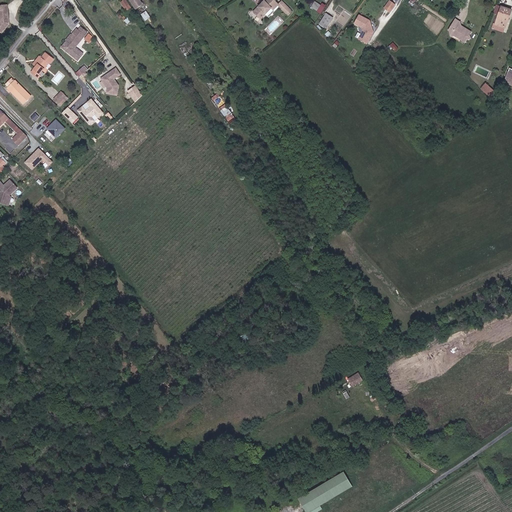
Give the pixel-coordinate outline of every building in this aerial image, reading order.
[(124,0),(121,2),(125,9),(129,6),(125,0),(124,0)] [(139,0),(130,0),(136,8),(142,4),(139,0)] [(273,0),(265,0),(264,1),(265,2),(254,12),(262,20),(272,10),(274,11),(279,7),(287,16),(291,12),(282,2),(278,5),(273,0)] [(312,8),(322,13),(326,4),(322,2),(321,3),(315,0),(312,8)] [(391,2),(385,10),(391,15),(397,6),(391,2)] [(496,26),(494,25),(492,29),(505,34),(510,20),(508,19),(509,16),(511,17),(511,14),(511,11),(498,7),(495,15),(497,16),(500,17),(496,26)] [(13,24),(11,9),(2,10),(3,21),(0,25),(0,30),(3,33),(7,33),(13,24)] [(146,20),(152,17),(147,10),(142,14),(146,20)] [(353,23),(363,29),(358,39),(367,44),(374,33),(370,20),(359,14),(353,23)] [(328,28),(334,19),(330,16),(329,18),(326,16),(321,23),(328,28)] [(458,24),(453,21),(447,31),(449,37),(455,36),(458,38),(458,40),(464,44),(466,40),(469,40),(468,37),(470,34),(457,26),(458,24)] [(60,46),(76,59),(81,53),(73,46),(85,31),(79,26),(77,29),(75,28),(60,46)] [(88,32),(84,38),(88,41),(93,36),(88,32)] [(511,41),(501,38),(499,43),(511,48),(511,45),(511,41)] [(390,46),(395,51),(399,48),(394,42),(390,46)] [(33,62),(35,65),(30,71),(37,77),(40,73),(39,72),(48,61),(49,62),(53,57),(45,50),(42,55),(40,53),(33,62)] [(109,91),(119,93),(120,84),(116,77),(122,73),(117,67),(111,71),(112,72),(109,74),(108,74),(103,77),(110,86),(109,91)] [(8,85),(25,99),(32,91),(15,77),(15,78),(11,75),(7,80),(10,83),(8,85)] [(485,83),(480,89),(488,97),(493,91),(485,83)] [(142,95),(135,86),(127,92),(135,101),(142,95)] [(54,96),(59,101),(66,94),(63,91),(61,93),(59,91),(54,96)] [(94,116),(98,113),(101,117),(106,112),(103,109),(98,103),(94,99),(90,102),(94,106),(89,110),(85,106),(81,110),(92,124),(97,120),(94,116)] [(227,121),(234,118),(228,105),(221,108),(227,121)] [(80,116),(71,106),(65,112),(75,121),(80,116)] [(0,124),(7,118),(10,114),(3,107),(0,110),(0,124)] [(29,133),(13,117),(10,114),(7,118),(10,121),(20,131),(15,136),(20,142),(29,133)] [(58,118),(49,127),(58,136),(67,127),(58,118)] [(41,147),(27,161),(34,168),(45,158),(51,164),(55,160),(48,154),(41,147)] [(0,198),(0,199),(10,202),(12,192),(20,185),(13,177),(7,183),(0,176),(0,187),(4,188),(3,192),(2,192),(0,198)] [(359,372),(348,378),(352,386),(363,381),(359,372)] [(306,511),(314,511),(354,489),(345,474),(299,501),(306,511)]
